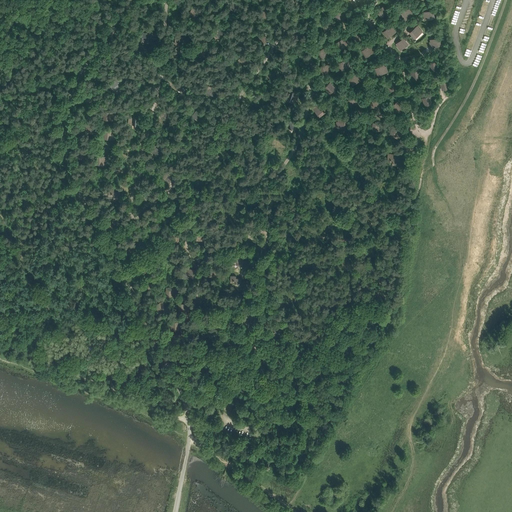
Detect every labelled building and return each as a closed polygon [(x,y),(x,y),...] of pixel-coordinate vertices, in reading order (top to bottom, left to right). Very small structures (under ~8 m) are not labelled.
[(237,12),(241,6),(233,1),(229,8),(237,12)] [(386,12),(388,10),(386,7),(385,7),(384,6),(377,11),(382,16),(386,13),(386,12)] [(196,18),(200,11),(193,7),(189,13),(196,18)] [(413,13),(409,8),(408,9),(407,7),(399,14),(405,20),(413,13)] [(266,19),(272,14),(267,8),(261,14),(266,19)] [(424,14),(423,14),(424,20),(435,18),(434,10),(423,12),(424,14)] [(340,12),(334,15),(339,22),(344,19),(340,12)] [(326,21),(321,24),(326,31),(331,28),(326,21)] [(396,31),(392,27),(391,27),(390,25),(382,32),(387,38),(396,31)] [(422,31),(418,27),(416,26),(409,32),(412,36),(414,38),(414,39),(422,31)] [(305,34),(303,27),(293,29),(295,36),(305,34)] [(221,39),(224,32),(217,28),(213,35),(221,39)] [(362,30),(357,32),(352,34),(355,42),(361,39),(365,37),(362,32),(362,30)] [(143,32),(142,42),(157,44),(157,39),(149,38),(149,33),(143,32)] [(262,44),(268,39),(263,33),(257,39),(262,44)] [(183,44),(184,37),(176,36),(174,43),(183,44)] [(340,39),(335,42),(339,49),(344,47),(348,45),(344,37),(340,39)] [(429,42),(428,42),(430,48),(441,45),(439,37),(429,40),(429,42)] [(396,46),(395,46),(399,51),(408,44),(403,38),(395,44),(396,46)] [(208,50),(201,46),(197,53),(205,57),(208,50)] [(366,47),(361,50),(365,57),(370,54),(366,47)] [(317,51),(321,58),(326,56),(322,48),(317,51)] [(243,66),(249,61),(243,55),(237,61),(243,66)] [(437,61),(429,63),(430,71),(439,70),(437,61)] [(386,72),(383,64),(375,67),(378,75),(386,72)] [(418,70),(411,72),(412,80),(420,78),(418,70)] [(267,72),(267,78),(270,79),(270,80),(277,81),(278,72),(272,71),(271,73),(267,72)] [(354,76),(349,79),(353,86),(357,82),(354,76)] [(114,92),(122,87),(117,80),(110,84),(114,92)] [(394,80),(386,84),(391,91),(398,86),(394,80)] [(447,80),(439,82),(442,90),(449,88),(447,80)] [(185,91),(187,84),(179,82),(177,89),(185,91)] [(329,83),(325,87),(330,93),(335,89),(329,83)] [(214,96),(216,88),(209,86),(206,94),(214,96)] [(290,90),(287,98),(293,100),(293,98),(297,100),(299,94),(295,92),(295,91),(290,90)] [(92,92),(86,92),(84,92),(83,93),(83,95),(82,95),(82,99),(82,100),(93,100),(92,92)] [(430,95),(422,98),(425,106),(433,104),(430,95)] [(352,97),(347,102),(352,108),(357,103),(352,97)] [(374,98),(370,103),(376,109),(381,104),(374,98)] [(396,103),(390,108),(396,114),(401,109),(396,103)] [(314,109),(319,116),(325,112),(320,104),(314,109)] [(169,118),(170,111),(162,109),(160,117),(169,118)] [(198,121),(203,114),(197,110),(192,116),(198,121)] [(115,120),(116,112),(104,111),(103,119),(115,120)] [(138,125),(139,117),(133,116),(133,117),(128,117),(128,123),(132,123),(132,125),(138,125)] [(287,121),(289,129),(294,127),(294,126),(297,125),(295,120),(293,121),(292,119),(287,121)] [(346,129),(348,121),(337,119),(335,127),(346,129)] [(95,124),(94,124),(89,125),(88,125),(86,125),(86,126),(86,128),(85,128),(86,133),(96,132),(95,124)] [(402,132),(395,126),(389,132),(397,139),(402,132)] [(114,139),(114,131),(104,130),(104,139),(114,139)] [(187,140),(190,133),(183,130),(180,137),(187,140)] [(416,148),(411,141),(404,146),(409,153),(416,148)] [(158,154),(161,147),(153,144),(150,151),(158,154)] [(107,164),(107,158),(106,158),(106,156),(96,156),(96,164),(107,164)] [(168,183),(173,177),(168,172),(162,178),(168,183)] [(147,200),(151,194),(144,189),(140,196),(147,200)] [(117,214),(114,215),(110,217),(112,223),(113,222),(114,225),(120,223),(117,214)] [(195,230),(193,238),(202,240),(203,234),(202,234),(203,232),(195,230)] [(130,247),(127,250),(124,253),(129,258),(136,251),(132,247),(131,248),(130,247)] [(137,263),(136,269),(136,271),(144,272),(145,264),(137,263)] [(195,278),(197,270),(188,267),(187,269),(186,269),(184,275),(195,278)] [(214,267),(205,267),(205,275),(213,275),(214,267)] [(145,287),(149,288),(154,289),(155,287),(156,287),(157,280),(146,278),(145,287)] [(160,301),(154,304),(159,312),(165,308),(160,301)] [(178,311),(190,310),(189,304),(188,304),(188,302),(177,302),(178,311)] [(178,329),(178,321),(169,321),(169,323),(168,322),(168,329),(178,329)] [(182,333),(172,334),(173,342),(184,341),(184,335),(182,335),(182,333)] [(196,377),(189,383),(196,390),(202,384),(196,377)] [(248,385),(240,379),(235,386),(243,392),(248,385)] [(198,404),(203,403),(203,404),(208,403),(208,399),(207,396),(206,397),(205,395),(197,398),(198,404)]
